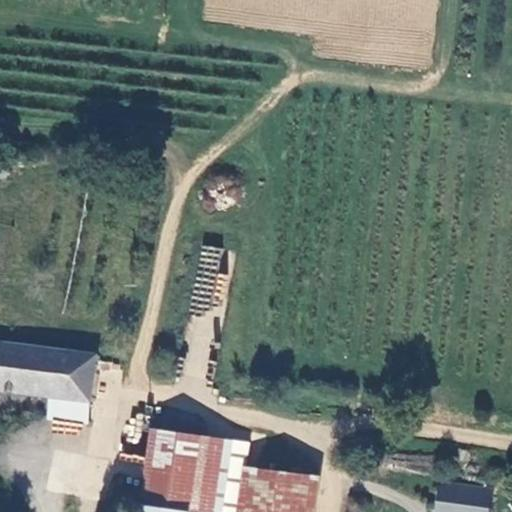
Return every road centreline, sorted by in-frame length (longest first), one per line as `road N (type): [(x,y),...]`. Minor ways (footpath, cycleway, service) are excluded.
road 1 (track): [(511,97),(329,79),(300,84),(172,187)]
road 2 (track): [(173,157),(166,264),(130,390)]
road 3 (track): [(286,422),(325,419),(511,445)]
